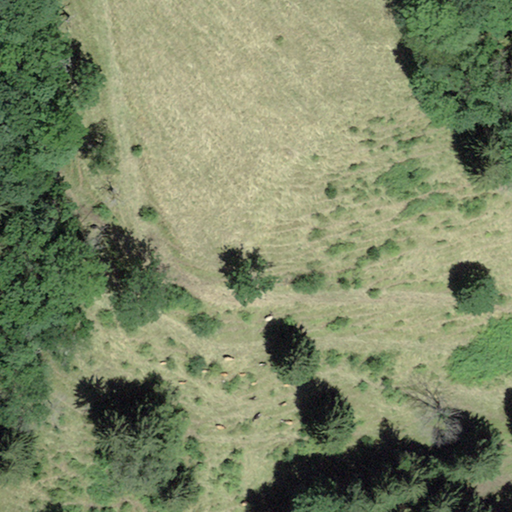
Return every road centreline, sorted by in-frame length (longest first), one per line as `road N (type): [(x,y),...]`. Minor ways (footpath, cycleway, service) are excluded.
road 1 (track): [(0,71),(99,217),(142,265),(188,283),(268,295),(511,302)]
road 2 (track): [(99,0),(131,158),(170,259),(188,283)]
road 3 (track): [(511,451),(365,511)]
